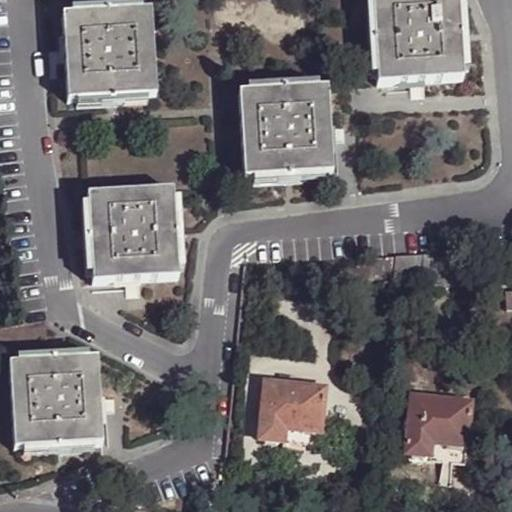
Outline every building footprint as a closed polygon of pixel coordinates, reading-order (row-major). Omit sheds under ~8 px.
[(462,76),(460,45),(459,36),(457,5),(456,0),(383,0),(371,1),(371,10),(373,41),(374,50),(375,81),(376,89),(408,88),(423,86),(462,85),(462,76)] [(75,106),(106,104),(116,103),(147,102),(155,101),(150,15),(141,16),(110,17),(101,17),(70,19),(62,20),(64,53),(64,67),(66,106),(75,106)] [(251,183),(283,182),(292,181),(323,180),(332,179),(330,146),(329,132),(327,93),(317,94),(286,95),(277,96),(246,97),(238,98),(243,184),(251,183)] [(89,240),(90,249),(92,280),(92,288),(125,286),(139,285),(178,284),(178,275),(175,243),(175,234),(172,204),(172,194),(86,200),(87,209),(89,240)] [(443,256),(421,258),(420,289),(442,289),(443,256)] [(453,256),(443,256),(442,289),(457,289),(458,265),(453,264),(453,256)] [(392,285),(392,288),(420,289),(421,258),(394,260),(393,275),(392,285)] [(372,277),(393,275),(394,260),(371,261),(372,277)] [(53,453),(63,452),(94,450),(103,449),(101,417),(100,403),(98,363),(89,364),(58,366),(49,367),(18,368),(9,369),(13,455),(23,454),(53,453)] [(285,435),(319,438),(323,394),(263,388),(259,446),(284,448),(285,435)] [(432,448),(467,451),(470,407),(410,401),(406,458),(409,459),(427,461),(431,461),(432,448)] [(319,450),(319,438),(285,435),(284,448),(319,450)] [(466,464),(467,451),(432,448),(431,461),(466,464)]
